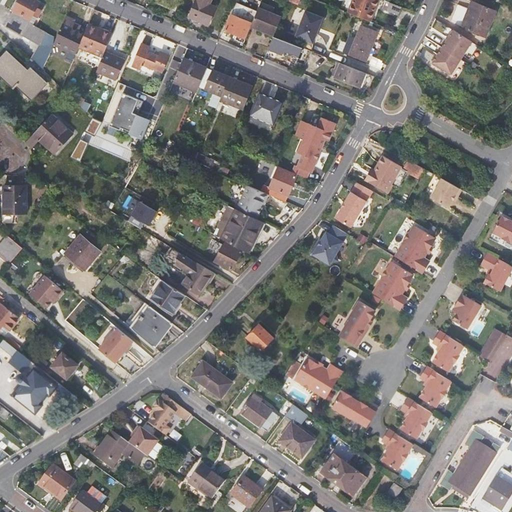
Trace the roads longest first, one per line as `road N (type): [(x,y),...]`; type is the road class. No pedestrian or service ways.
road 1 (residential): [(367,115),(309,214),(152,373)]
road 2 (residential): [(367,115),(96,0)]
road 3 (residential): [(379,369),(511,167)]
road 4 (residential): [(342,511),(152,373)]
road 5 (residential): [(152,373),(0,474)]
road 6 (residential): [(411,511),(416,490),(473,401),(503,415)]
